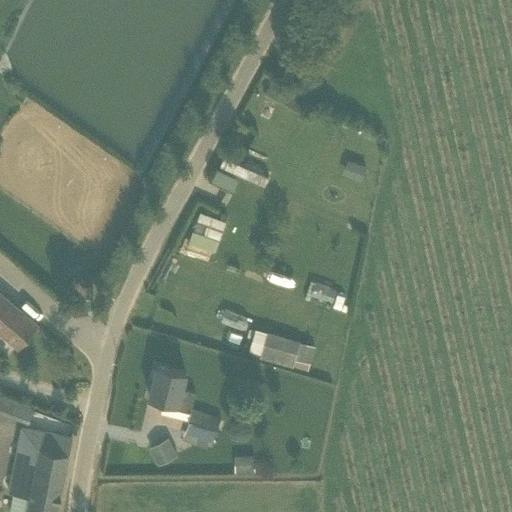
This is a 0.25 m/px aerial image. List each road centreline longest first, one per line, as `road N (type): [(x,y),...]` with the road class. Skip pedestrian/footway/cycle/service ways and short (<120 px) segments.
road 1 (unclassified): [(108,338),(285,0)]
road 2 (unclassified): [(76,511),(108,338)]
road 3 (unclassified): [(0,265),(70,329),(108,338)]
